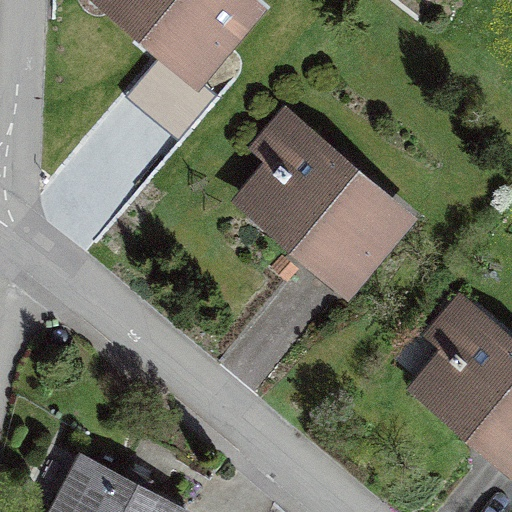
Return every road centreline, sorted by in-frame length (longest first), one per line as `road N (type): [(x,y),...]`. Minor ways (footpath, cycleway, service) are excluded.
road 1 (residential): [(330,511),(0,225)]
road 2 (residential): [(0,178),(22,0)]
